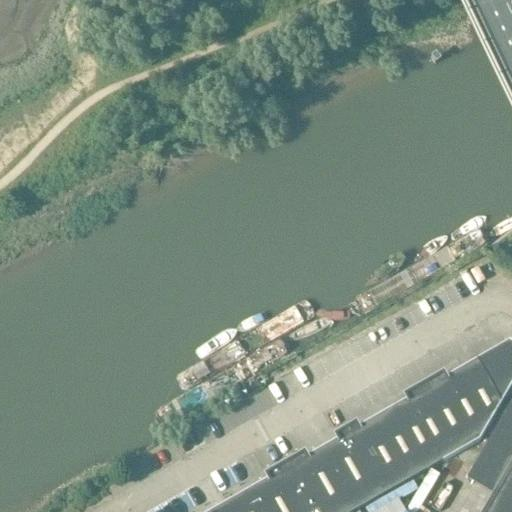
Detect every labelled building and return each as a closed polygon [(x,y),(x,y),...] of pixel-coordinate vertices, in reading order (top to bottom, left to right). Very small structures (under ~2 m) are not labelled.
[(487,28),(511,16),(511,0),(498,0),(478,10),(474,13),(473,18),(474,22),(477,26),(482,28),(487,28)] [(480,442),(511,386),(511,344),(509,343),(445,380),(480,442)] [(480,442),(445,380),(443,377),(405,398),(407,401),(383,415),(419,477),(449,460),(480,443),(480,442)] [(511,388),(486,434),(492,437),(511,401),(511,388)] [(336,438),(337,441),(374,503),(419,477),(383,415),(357,430),(355,427),(336,438)] [(337,441),(306,459),(337,511),(357,511),(374,503),(337,441)] [(266,478),(268,481),(286,511),(337,511),(306,459),(304,456),(266,478)] [(511,511),(511,472),(487,511),(511,511)] [(286,511),(268,481),(213,511),(286,511)]
